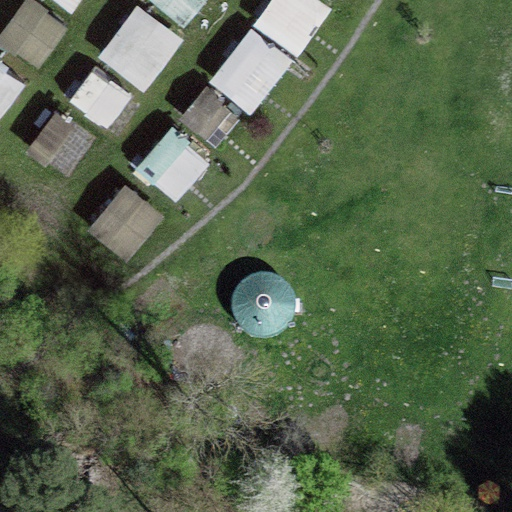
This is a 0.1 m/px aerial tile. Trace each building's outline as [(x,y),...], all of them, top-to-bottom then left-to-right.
[(59,0),(26,0),(7,24),(46,55),(78,14),(59,0)] [(156,0),(140,0),(108,44),(155,78),(193,26),(156,0)] [(179,0),(195,13),(205,0),(179,0)] [(261,102),(340,0),(270,0),(218,68),(261,102)] [(0,99),(13,105),(32,63),(0,48),(0,99)] [(119,113),(138,82),(100,59),(81,91),(119,113)] [(150,158),(183,182),(210,145),(177,121),(150,158)] [(132,174),(98,216),(136,246),(170,203),(132,174)]
